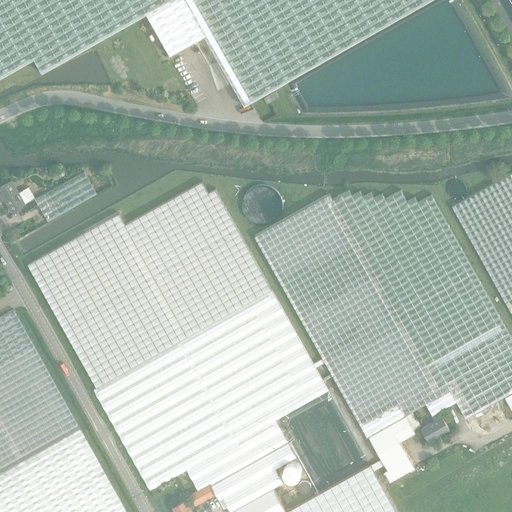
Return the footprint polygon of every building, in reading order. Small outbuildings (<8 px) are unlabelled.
[(0,0),(0,76),(33,58),(41,72),(145,13),(169,54),(203,34),(243,104),(427,0),(0,0)] [(263,98),(266,104),(279,97),(275,91),(263,98)] [(82,171),(52,189),(35,199),(28,187),(18,192),(11,180),(0,186),(0,196),(1,197),(2,196),(10,210),(15,208),(19,214),(37,204),(47,222),(95,194),(82,171)] [(511,172),(452,205),(458,216),(460,221),(511,313),(511,172)] [(465,184),(464,183),(462,182),(461,181),(460,181),(458,180),(457,180),(455,181),(454,181),(452,182),(451,183),(450,184),(449,185),(448,187),(448,188),(448,190),(448,191),(448,193),(449,194),(450,196),(451,197),(452,198),(454,198),(455,199),(457,199),(458,199),(460,199),(461,198),(463,197),(464,196),(465,195),(466,193),(466,192),(466,190),(466,189),(466,187),(465,186),(465,184)] [(119,213),(28,264),(96,385),(92,387),(149,489),(187,469),(198,489),(209,482),(216,493),(219,498),(222,496),(231,511),(397,511),(370,463),(286,510),(272,487),(283,481),(275,467),(296,455),(276,419),(328,389),(215,189),(208,192),(202,181),(125,224),(119,213)] [(279,193),(277,190),(274,188),(271,186),(268,185),(265,184),(261,184),(258,185),(255,186),(252,187),(249,189),(247,192),(245,194),(243,198),(242,201),(242,204),(242,208),(243,211),(245,214),(247,217),(249,220),(252,222),(255,223),(258,224),(262,225),(265,224),(268,224),(272,222),(275,220),(277,218),(279,215),(281,212),(282,209),(283,206),(283,202),(282,199),(281,196),(279,193)] [(411,410),(425,403),(449,389),(456,400),(465,417),(511,390),(511,338),(431,195),(418,202),(414,197),(407,201),(400,190),(385,199),(381,193),(374,198),(370,192),(363,196),(359,191),(352,195),(348,189),(332,199),(329,193),(254,235),(367,435),(368,434),(384,462),(388,469),(384,471),(390,481),(415,467),(408,457),(399,440),(415,431),(413,428),(419,425),(411,410)] [(306,199),(305,196),(303,193),(301,191),(297,190),(296,190),(294,191),(291,192),(289,195),(288,197),(288,199),(289,202),(290,205),(293,207),(296,208),(300,207),(302,206),(303,205),(305,202),(306,199)] [(0,471),(80,429),(13,309),(0,315),(0,471)] [(432,414),(456,400),(449,389),(425,403),(432,414)] [(429,441),(449,429),(439,412),(432,416),(435,420),(421,427),(429,441)] [(125,511),(80,429),(0,471),(0,511),(125,511)] [(198,489),(190,494),(191,497),(196,505),(216,493),(209,482),(198,489)] [(186,499),(172,506),(175,511),(193,511),(191,509),(197,506),(196,505),(191,497),(186,500),(186,499)]
